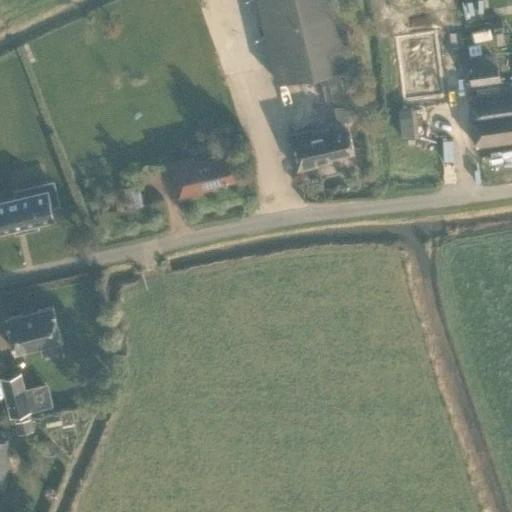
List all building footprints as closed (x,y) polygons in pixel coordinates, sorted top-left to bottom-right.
[(354,61),(339,0),(257,0),(276,79),(354,61)] [(403,101),(444,95),(436,30),(394,36),(403,101)] [(499,78),(497,59),(469,63),(471,81),(499,78)] [(362,114),(351,66),(327,72),(338,119),(362,114)] [(511,87),(472,93),(477,128),(495,126),(495,121),(511,118),(511,87)] [(354,149),(348,125),(330,129),(329,126),(312,130),(311,128),(288,133),(296,168),(317,163),(317,161),(332,158),(331,154),(354,149)] [(236,176),(230,152),(212,157),(212,153),(194,157),(193,155),(170,160),(178,195),(199,191),(199,188),(214,185),(213,182),(236,176)] [(144,201),(139,182),(133,183),(123,185),(128,205),(144,201)] [(17,194),(0,198),(0,231),(14,228),(39,222),(56,218),(52,202),(49,187),(17,194)] [(62,339),(53,304),(6,316),(15,351),(62,339)] [(34,430),(29,409),(30,409),(26,395),(20,370),(1,375),(11,414),(12,414),(17,434),(34,430)] [(54,404),(50,389),(26,395),(30,409),(29,409),(30,411),(54,404)]
